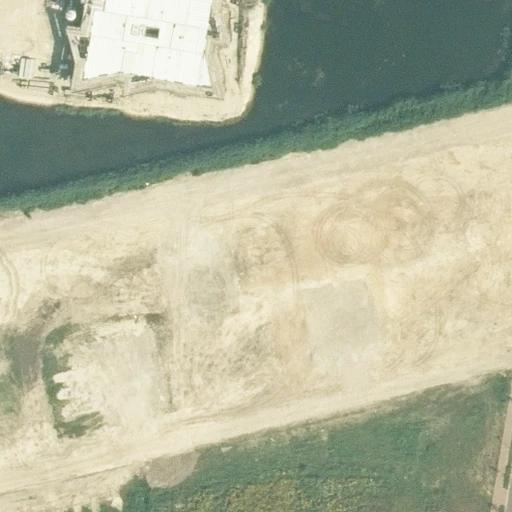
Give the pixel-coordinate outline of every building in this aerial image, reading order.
[(84,50),(80,75),(80,76),(119,67),(199,80),(204,52),(206,53),(205,46),(212,0),(102,0),(102,2),(93,1),(84,50)] [(511,167),(509,156),(488,161),(500,209),(511,206),(511,167)] [(488,162),(472,166),(483,209),(498,205),(499,209),(500,209),(488,161),(487,161),(488,162)] [(457,170),(456,170),(466,212),(467,212),(466,207),(480,204),(482,209),(483,209),(472,166),(457,170)] [(455,170),(440,174),(450,216),(466,212),(456,170),(455,170)] [(440,174),(423,178),(433,220),(449,217),(450,216),(440,174)] [(422,178),(402,183),(412,221),(431,216),(432,221),(433,220),(423,178),(422,178)] [(362,193),(340,198),(351,245),(352,245),(350,236),(371,230),(362,193)] [(340,198),(321,202),(332,250),(351,245),(340,198)] [(321,202),(302,207),(313,249),(330,245),(331,250),(332,250),(321,202)] [(302,207),(284,211),(295,259),(296,258),(295,254),(313,249),(302,207)] [(266,215),(265,215),(276,263),(295,259),(284,211),(266,216),(266,215)] [(265,215),(243,220),(254,268),(276,263),(265,215)] [(222,225),(201,229),(206,255),(227,251),(222,225)] [(498,231),(497,231),(500,243),(508,241),(505,229),(498,231)] [(480,235),(472,237),(475,249),(483,247),(480,235)] [(464,239),(467,251),(475,249),(472,237),(464,239)] [(447,243),(440,245),(442,257),(450,255),(447,243)] [(440,245),(432,247),(434,259),(442,257),(440,245)] [(132,248),(110,253),(121,296),(154,288),(149,270),(138,273),(132,248)] [(110,253),(91,258),(102,300),(103,300),(102,295),(118,291),(119,296),(121,296),(110,253)] [(484,253),(476,255),(478,267),(479,267),(486,265),(484,253)] [(468,257),(460,259),(462,271),(470,269),(468,257)] [(91,258),(73,262),(83,305),(102,300),(91,258)] [(460,259),(452,261),(455,273),(462,271),(460,259)] [(73,262),(54,267),(66,314),(67,314),(64,304),(81,300),(82,305),(83,305),(73,262)] [(363,262),(356,264),(358,276),(366,274),(363,262)] [(356,264),(348,266),(351,278),(358,276),(356,264)] [(435,265),(427,267),(430,279),(438,277),(435,265)] [(36,270),(35,270),(47,318),(66,314),(54,267),(37,271),(36,270)] [(427,267),(419,269),(422,281),(430,279),(427,267)] [(20,302),(8,304),(13,322),(24,319),(25,324),(46,319),(47,318),(35,270),(13,276),(20,302)] [(325,272),(318,273),(321,285),(328,283),(325,272)] [(318,273),(310,275),(313,287),(321,285),(318,273)] [(402,273),(394,275),(397,287),(405,285),(402,273)] [(394,275),(386,277),(389,289),(397,287),(394,275)] [(281,283),(284,295),(292,293),(289,281),(281,283)] [(281,283),(273,285),(276,297),(284,295),(281,283)] [(503,293),(486,297),(495,335),(511,331),(511,328),(508,312),(503,293)] [(486,297),(470,301),(479,339),(495,335),(486,297)] [(285,301),(277,303),(280,315),(288,313),(285,301)] [(470,301),(453,305),(463,343),(479,339),(470,301)] [(277,303),(269,305),(272,317),(280,315),(277,303)] [(445,307),(437,309),(446,347),(454,345),(463,343),(453,305),(445,307)] [(437,309),(421,313),(430,351),(446,347),(437,309)] [(253,310),(245,312),(248,324),(255,322),(253,310)] [(245,312),(237,314),(240,326),(248,324),(245,312)] [(421,313),(404,317),(409,336),(414,355),(430,351),(421,313)] [(404,317),(387,321),(392,340),(396,359),(414,355),(409,336),(404,317)] [(220,318),(212,320),(215,332),(223,330),(220,318)] [(127,319),(119,321),(121,333),(129,331),(127,319)] [(212,320),(204,322),(207,334),(215,332),(212,320)] [(97,326),(89,328),(92,340),(100,338),(97,326)] [(187,326),(179,328),(182,340),(190,338),(187,326)] [(89,328),(81,330),(84,342),(92,340),(89,328)] [(179,328),(172,330),(174,342),(182,340),(179,328)] [(59,336),(51,338),(54,350),(62,348),(59,336)] [(305,341),(287,345),(296,383),(314,379),(309,357),(305,341)] [(287,345),(271,349),(280,387),(296,383),(287,345)] [(271,349),(255,353),(264,391),(280,387),(271,349)] [(242,356),(238,357),(247,395),(251,394),(264,391),(255,353),(242,356)] [(238,357),(222,361),(231,399),(247,395),(238,357)] [(42,360),(34,362),(37,374),(44,372),(42,360)] [(222,361),(206,365),(215,402),(231,399),(222,361)] [(34,362),(26,364),(29,375),(37,374),(34,362)] [(206,365),(189,369),(199,406),(215,402),(206,365)] [(9,368),(1,370),(4,381),(11,380),(9,368)] [(189,369),(172,373),(176,389),(181,411),(199,406),(189,369)] [(79,385),(58,390),(69,438),(90,433),(84,408),(95,405),(91,387),(80,390),(79,385)] [(44,399),(43,399),(53,441),(69,438),(58,390),(57,391),(59,400),(45,403),(44,399)] [(486,390),(464,395),(474,434),(495,429),(486,390)] [(464,395),(443,400),(453,439),(474,434),(464,395)] [(43,399),(26,403),(37,445),(49,442),(53,441),(43,399)] [(443,400),(422,406),(432,444),(453,439),(443,400)] [(9,402),(0,404),(0,455),(21,450),(9,402)] [(10,402),(9,402),(21,450),(22,450),(21,449),(37,445),(26,403),(11,407),(10,402)] [(422,406),(401,411),(411,450),(432,444),(422,406)] [(401,411),(380,416),(390,455),(411,450),(401,411)] [(380,416),(358,421),(368,460),(390,455),(380,416)] [(264,459),(242,464),(252,504),(274,499),(264,459)] [(242,464),(221,470),(231,509),(252,504),(242,464)] [(490,469),(482,471),(485,483),(493,481),(490,469)] [(221,470),(200,475),(209,511),(218,511),(231,509),(221,470)] [(482,471),(474,473),(477,484),(485,483),(482,471)] [(209,511),(200,475),(179,480),(186,511),(209,511)] [(452,479),(441,481),(442,490),(454,487),(452,479)] [(441,481),(429,484),(431,492),(442,490),(441,481)] [(410,489),(398,492),(400,500),(412,497),(410,489)] [(398,492),(386,494),(388,503),(400,500),(398,492)] [(157,511),(153,493),(131,498),(134,511),(157,511)] [(445,496),(433,499),(435,507),(447,504),(445,496)] [(134,511),(131,498),(110,504),(112,511),(134,511)] [(433,499),(421,502),(423,510),(435,507),(433,499)]
